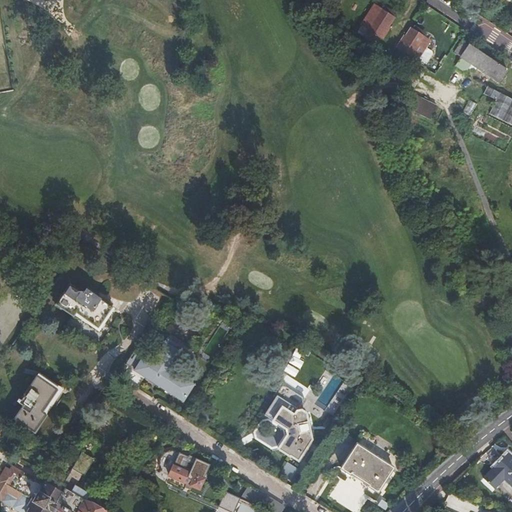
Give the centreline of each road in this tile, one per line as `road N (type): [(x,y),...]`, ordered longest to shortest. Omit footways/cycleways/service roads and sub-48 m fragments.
road 1 (residential): [(308,511),(121,388)]
road 2 (unknown): [(511,268),(454,121),(450,99),(458,86)]
road 3 (residential): [(404,511),(511,415)]
